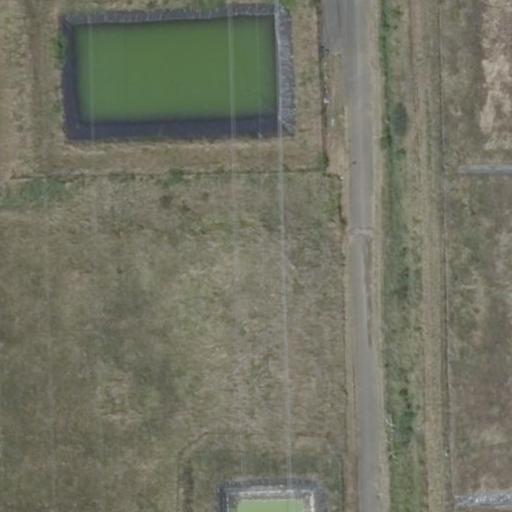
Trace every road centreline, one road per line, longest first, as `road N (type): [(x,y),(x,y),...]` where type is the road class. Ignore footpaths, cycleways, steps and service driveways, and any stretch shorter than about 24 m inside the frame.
road 1 (track): [(451,511),(429,0)]
road 2 (track): [(363,150),(48,163),(41,0)]
road 3 (track): [(357,0),(363,150)]
